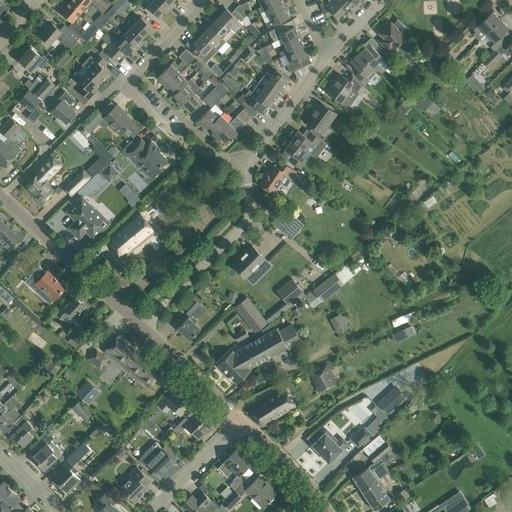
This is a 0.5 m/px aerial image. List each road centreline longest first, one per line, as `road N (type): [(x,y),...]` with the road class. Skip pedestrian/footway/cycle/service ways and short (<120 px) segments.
road 1 (residential): [(142,327),(240,224),(249,208),(246,167)]
road 2 (tertiary): [(142,327),(1,197)]
road 3 (residential): [(246,167),(174,139),(127,89)]
road 4 (residential): [(246,167),(326,57)]
road 5 (tertiary): [(241,420),(142,327)]
road 6 (tertiary): [(330,511),(241,420)]
road 7 (residential): [(241,420),(152,511)]
road 8 (residential): [(127,89),(211,0)]
